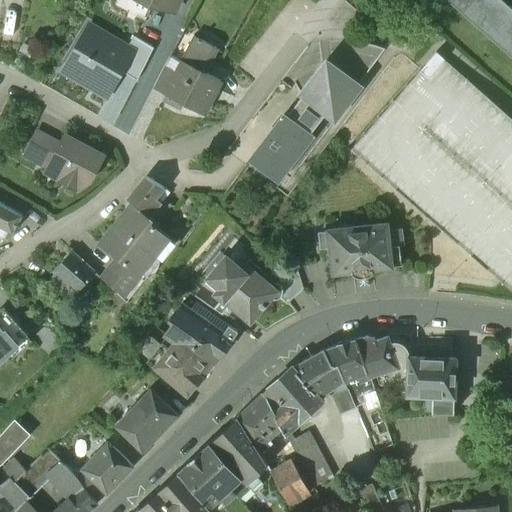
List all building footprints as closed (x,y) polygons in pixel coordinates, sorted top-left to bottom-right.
[(135,0),(151,8),(154,1),(170,9),(174,0),(135,0)] [(511,8),(502,0),(447,0),(511,57),(511,8)] [(126,49),(85,26),(57,75),(103,101),(123,65),(131,51),(126,49)] [(154,48),(133,36),(126,49),(131,51),(123,65),(140,74),(154,48)] [(216,48),(193,36),(181,61),(203,72),(216,48)] [(511,116),(438,53),(353,150),(511,288),(511,116)] [(181,61),(180,60),(174,72),(164,92),(163,94),(166,95),(163,101),(180,109),(183,104),(204,114),(221,81),(203,72),(181,61)] [(164,67),(154,87),(164,92),(174,72),(164,67)] [(336,69),(319,71),(318,70),(299,93),(302,96),(325,113),(334,120),(361,85),(337,67),(336,69)] [(325,113),(302,96),(286,116),(310,134),(325,113)] [(284,114),(249,159),(278,181),(312,136),(310,134),(286,116),(284,114)] [(61,144),(38,131),(26,154),(49,167),(61,144)] [(100,155),(65,137),(49,167),(48,170),(81,188),(90,181),(101,160),(100,155)] [(147,175),(128,199),(132,202),(142,210),(144,212),(155,197),(164,186),(147,175)] [(155,197),(144,212),(150,216),(151,216),(162,202),(155,197)] [(162,202),(151,216),(153,218),(151,221),(158,226),(175,205),(165,198),(162,202)] [(0,225),(13,232),(23,214),(5,205),(3,203),(1,202),(0,201),(0,225)] [(142,210),(132,202),(114,223),(155,255),(170,236),(158,226),(151,221),(153,218),(151,216),(150,216),(144,212),(142,210)] [(155,255),(114,223),(99,242),(117,256),(140,274),(155,255)] [(398,236),(397,229),(392,230),(391,223),(387,224),(389,246),(399,245),(400,244),(399,236),(398,236)] [(387,224),(327,231),(328,233),(330,249),(333,274),(353,272),(356,275),(361,276),(366,275),(370,273),(372,269),(392,267),(392,266),(389,246),(387,224)] [(328,233),(320,234),(322,250),(330,249),(328,233)] [(399,245),(389,246),(392,266),(401,265),(399,245)] [(72,250),(53,270),(56,272),(77,291),(86,282),(96,272),(92,268),(78,256),(78,255),(72,250)] [(220,253),(203,273),(208,277),(225,257),(220,253)] [(117,256),(101,277),(106,281),(113,287),(124,295),(140,274),(117,256)] [(259,269),(249,260),(245,265),(242,262),(238,267),(226,256),(208,277),(207,279),(209,281),(210,280),(219,289),(215,293),(222,300),(224,301),(224,300),(230,305),(250,322),(262,308),(262,309),(266,305),(265,305),(270,299),(273,300),(276,300),(279,298),(281,296),(282,293),(282,289),(281,287),(281,286),(279,284),(278,284),(276,283),(275,283),(272,283),(269,284),(256,273),(259,269)] [(281,296),(279,298),(286,305),(301,291),(302,290),(293,266),(276,283),(278,284),(279,284),(281,286),(281,287),(282,289),(282,293),(281,296)] [(77,291),(56,272),(46,283),(68,302),(77,291)] [(96,272),(86,282),(99,291),(106,281),(101,277),(96,272)] [(230,305),(224,300),(224,301),(222,300),(214,309),(222,315),(230,305)] [(235,340),(182,303),(169,319),(174,323),(164,335),(174,344),(169,349),(162,343),(146,362),(187,397),(235,340)] [(4,306),(0,309),(0,359),(29,334),(4,306)] [(366,337),(356,339),(368,377),(382,373),(398,367),(394,356),(387,336),(375,340),(374,338),(366,337)] [(356,339),(323,350),(332,366),(337,364),(344,381),(357,376),(359,381),(368,378),(368,377),(356,339)] [(323,350),(302,362),(291,368),(318,398),(326,390),(330,387),(334,384),(344,381),(337,364),(332,366),(323,350)] [(408,357),(394,356),(398,367),(398,377),(403,377),(403,371),(407,372),(408,357)] [(455,359),(408,357),(407,372),(406,395),(425,396),(432,396),(453,397),(454,397),(455,359)] [(398,367),(382,373),(384,382),(398,377),(398,367)] [(291,368),(262,394),(281,428),(284,435),(321,401),(318,398),(291,368)] [(344,381),(334,384),(330,387),(334,391),(336,394),(334,396),(341,413),(355,407),(344,381)] [(150,390),(116,425),(142,451),(177,415),(150,390)] [(281,428),(262,394),(237,417),(236,418),(257,450),(281,428)] [(453,397),(432,396),(431,412),(453,413),(453,397)] [(238,423),(228,433),(224,429),(209,444),(246,485),(248,484),(261,471),(258,468),(264,462),(257,450),(236,418),(237,417),(234,419),(238,423)] [(10,424),(0,435),(0,463),(3,462),(30,434),(15,419),(10,424)] [(308,432),(289,443),(313,488),(332,477),(308,432)] [(87,464),(82,469),(104,489),(107,492),(133,465),(108,442),(92,458),(87,464)] [(209,444),(198,453),(187,463),(177,473),(207,507),(219,496),(226,504),(228,502),(232,498),(234,496),(235,495),(229,488),(238,479),(245,486),(246,485),(209,444)] [(48,447),(32,463),(48,480),(51,477),(65,464),(48,447)] [(88,455),(83,460),(87,464),(92,458),(88,455)] [(26,469),(15,458),(6,467),(14,481),(26,469)] [(291,462),(270,474),(288,505),(309,493),(291,462)] [(26,469),(14,481),(29,496),(30,498),(48,480),(32,463),(26,469)] [(69,499),(54,511),(86,511),(97,502),(94,499),(76,476),(65,464),(51,477),(69,499)] [(104,489),(82,469),(76,476),(94,499),(104,489)] [(177,473),(138,509),(140,511),(210,511),(207,507),(177,473)] [(14,481),(10,477),(2,483),(0,484),(0,488),(6,495),(17,508),(24,501),(29,496),(14,481)] [(238,479),(229,488),(235,495),(234,496),(242,504),(255,492),(248,484),(246,485),(245,486),(238,479)] [(219,496),(207,507),(210,511),(237,511),(231,505),(228,502),(226,504),(219,496)] [(33,511),(24,501),(17,508),(14,511),(13,511),(33,511)]
